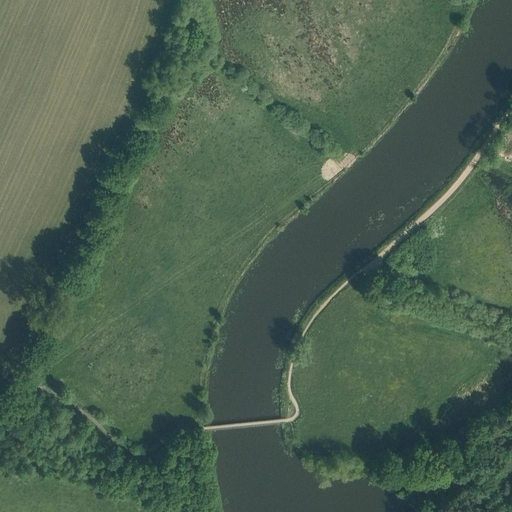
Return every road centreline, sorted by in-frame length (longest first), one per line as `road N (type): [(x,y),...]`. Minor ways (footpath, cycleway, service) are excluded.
road 1 (track): [(511,106),(454,186),(324,303),(304,331),(289,379),(297,413),(288,420)]
road 2 (track): [(288,420),(181,432),(143,457),(118,448),(101,427),(44,390),(0,391)]
